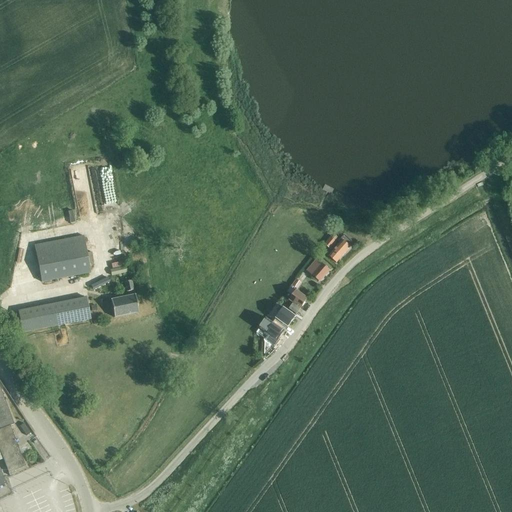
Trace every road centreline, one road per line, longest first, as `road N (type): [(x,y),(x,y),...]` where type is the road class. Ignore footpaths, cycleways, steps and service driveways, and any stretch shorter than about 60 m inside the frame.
road 1 (unclassified): [(93,511),(127,505),(151,489),(284,349),(353,262),(511,160)]
road 2 (unclassified): [(93,511),(78,470),(0,364)]
